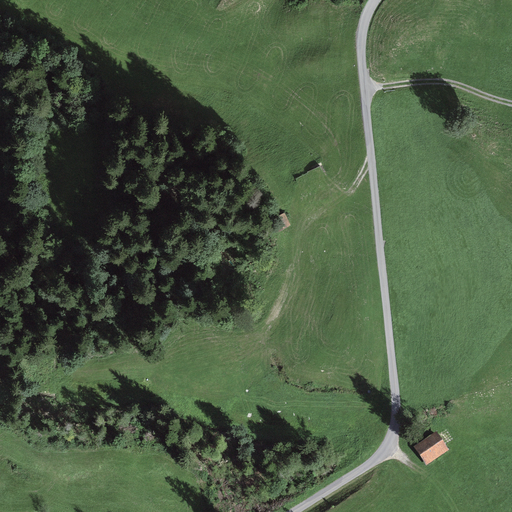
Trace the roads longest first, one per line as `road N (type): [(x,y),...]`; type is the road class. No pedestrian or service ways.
road 1 (unclassified): [(293,511),(377,458),(395,418),(360,50),(373,0)]
road 2 (track): [(364,87),(433,81),(511,103)]
road 3 (track): [(385,449),(449,488),(511,507)]
